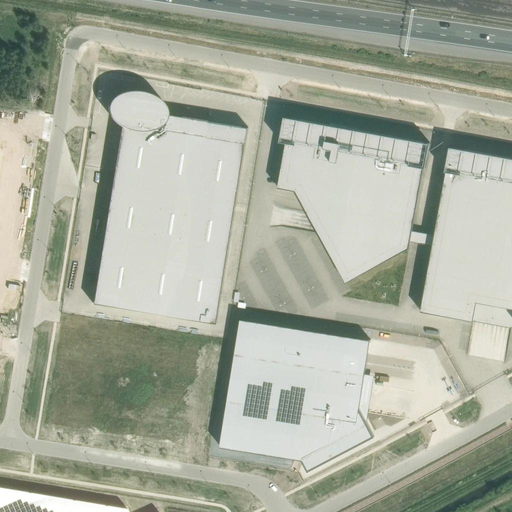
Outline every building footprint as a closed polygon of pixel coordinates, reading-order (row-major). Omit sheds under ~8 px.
[(249,127),(168,114),(168,111),(167,108),(166,105),(164,102),(162,99),(159,97),(157,95),(154,94),(151,92),(148,91),(144,90),(141,90),(138,89),(135,89),(131,89),(128,90),(125,90),(121,91),(118,93),(116,94),(113,96),(111,99),(109,102),(108,105),(108,108),(109,111),(110,114),(112,117),(114,120),(117,122),(119,124),(121,125),(93,303),(217,323),(249,127)] [(285,149),(278,187),(297,191),(320,233),(338,266),(346,282),(358,276),(398,254),(409,248),(411,241),(413,231),(412,231),(412,230),(416,212),(422,177),(424,167),(425,167),(430,144),(430,142),(357,129),(357,127),(330,122),(329,124),(285,116),(280,141),(286,142),(285,149)] [(413,231),(411,241),(433,245),(421,311),(473,320),(477,302),(511,308),(511,157),(450,146),(445,171),(446,171),(435,234),(412,230),(412,231),(413,231)] [(0,151),(0,203),(5,205),(13,154),(0,151)] [(241,318),(220,446),(304,459),(309,469),(373,435),(360,411),(371,339),(241,318)] [(0,511),(128,511),(127,508),(0,486),(0,511)]
